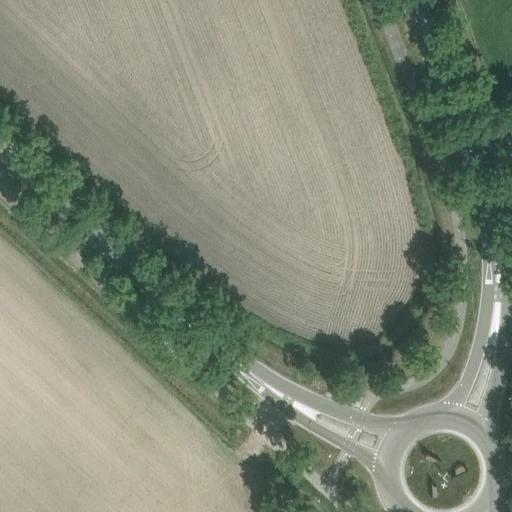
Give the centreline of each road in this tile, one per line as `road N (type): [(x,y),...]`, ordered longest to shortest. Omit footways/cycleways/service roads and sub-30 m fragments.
road 1 (tertiary): [(390,452),(282,404),(0,143)]
road 2 (tertiary): [(464,424),(495,300),(489,225),(482,185),(411,0)]
